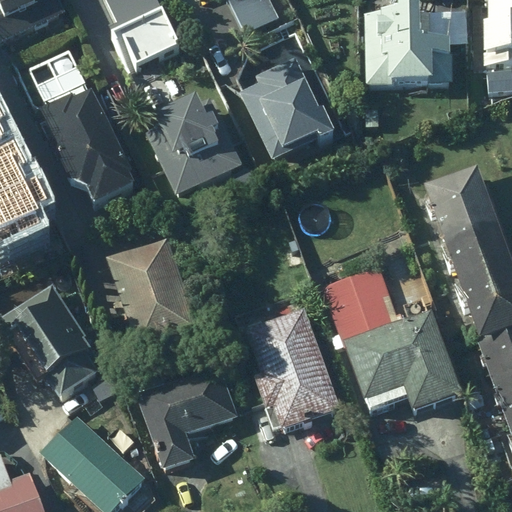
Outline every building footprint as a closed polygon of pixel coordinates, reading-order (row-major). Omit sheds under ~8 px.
[(56,0),(0,0),(0,38),(5,49),(34,36),(66,21),(56,0)] [(155,0),(100,0),(118,38),(111,41),(129,80),(182,56),(155,0)] [(268,0),(233,0),(227,3),(246,43),(281,25),(268,0)] [(511,0),(484,0),(487,65),(511,64),(511,0)] [(371,23),(371,88),(453,88),(453,45),(464,45),(464,8),(391,8),(391,23),(371,23)] [(258,93),(242,101),(279,176),(338,147),(296,62),(253,83),(258,93)] [(95,86),(35,111),(55,157),(48,171),(60,203),(72,208),(78,222),(142,196),(95,86)] [(213,105),(138,139),(171,212),(247,178),(213,105)] [(0,126),(0,160),(13,155),(0,126)] [(13,155),(0,160),(0,210),(32,195),(13,155)] [(476,173),(422,191),(440,244),(494,226),(476,173)] [(32,195),(0,210),(0,260),(51,236),(32,195)] [(511,279),(494,226),(440,244),(458,298),(511,279)] [(163,260),(100,280),(131,376),(194,356),(163,260)] [(511,279),(458,298),(476,351),(511,339),(511,279)] [(378,282),(316,305),(364,438),(404,424),(410,442),(463,423),(430,333),(400,343),(378,282)] [(52,302),(0,334),(0,356),(31,404),(44,396),(56,414),(104,384),(52,302)] [(300,328),(236,353),(257,409),(247,413),(255,436),(267,431),(276,455),(340,430),(300,328)] [(511,339),(476,351),(492,398),(511,391),(511,339)] [(511,391),(492,398),(508,444),(511,442),(511,391)] [(198,489),(188,456),(228,444),(213,392),(134,415),(159,501),(198,489)] [(74,431),(35,476),(76,511),(128,511),(146,492),(74,431)] [(0,511),(38,511),(31,489),(12,496),(2,467),(0,467),(0,511)]
